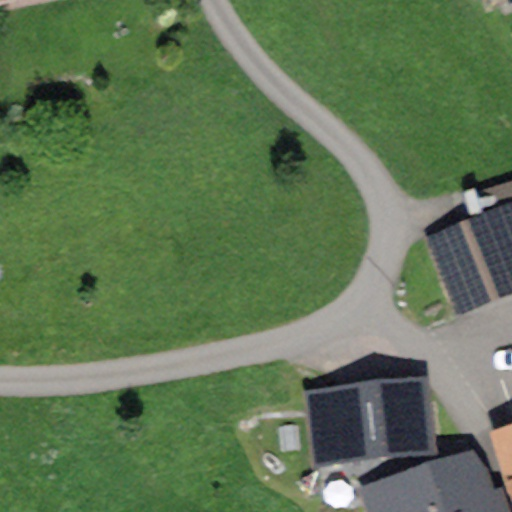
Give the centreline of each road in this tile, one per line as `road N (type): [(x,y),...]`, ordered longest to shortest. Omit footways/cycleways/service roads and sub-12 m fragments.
road 1 (residential): [(360,303),(389,251),(390,212),(381,190),(361,161),(261,70),(215,0)]
road 2 (residential): [(0,382),(166,366),(276,343),(360,303)]
road 3 (residential): [(360,303),(450,383),(505,511)]
